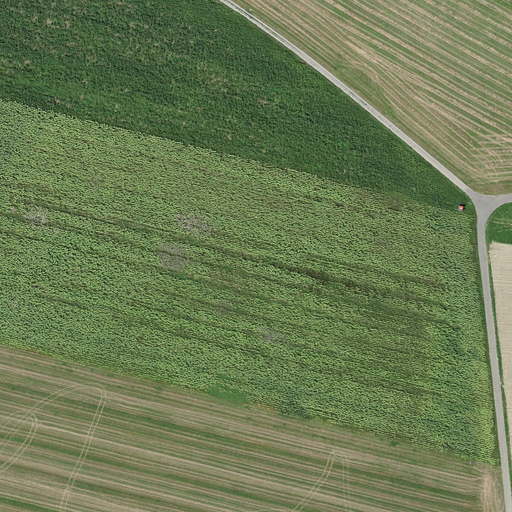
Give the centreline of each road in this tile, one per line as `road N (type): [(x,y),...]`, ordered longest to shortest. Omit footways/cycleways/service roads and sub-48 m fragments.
road 1 (track): [(488,209),(222,0)]
road 2 (track): [(488,209),(482,242),(511,494)]
